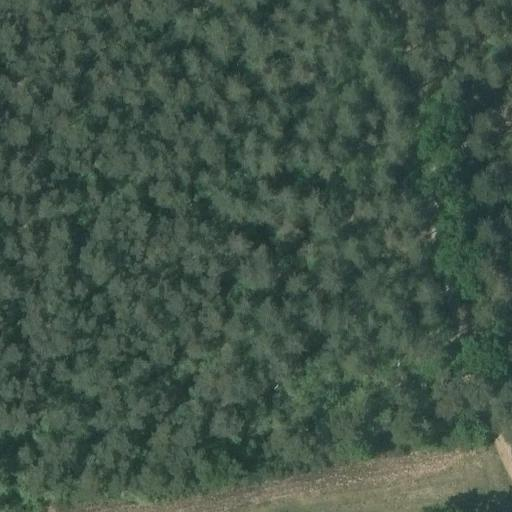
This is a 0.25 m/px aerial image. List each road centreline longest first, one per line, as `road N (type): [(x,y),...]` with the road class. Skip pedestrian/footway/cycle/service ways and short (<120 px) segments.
road 1 (track): [(511,472),(473,386),(421,132)]
road 2 (track): [(421,132),(400,0)]
